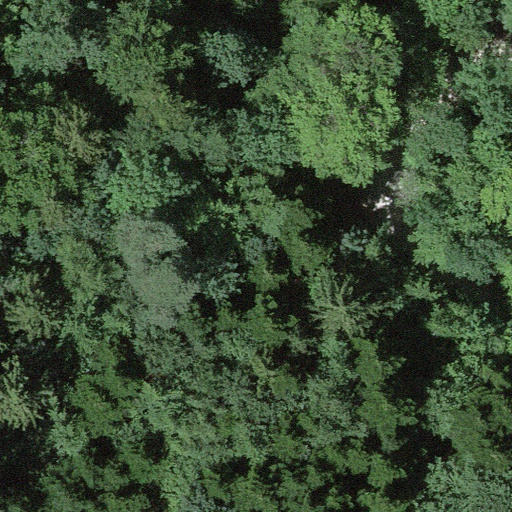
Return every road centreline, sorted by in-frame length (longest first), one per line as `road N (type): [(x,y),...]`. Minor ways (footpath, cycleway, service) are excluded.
road 1 (track): [(511,60),(447,75),(415,99),(384,172),(390,233),(404,257),(511,322)]
road 2 (track): [(384,172),(254,188),(0,264)]
